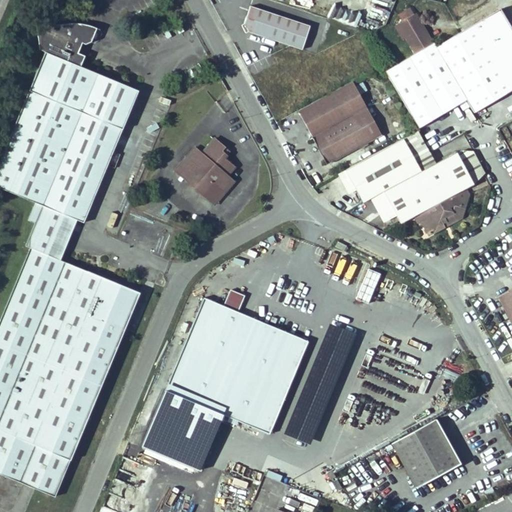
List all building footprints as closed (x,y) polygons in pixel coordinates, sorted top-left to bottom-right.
[(511,83),(511,32),(495,4),(430,43),(425,37),(426,36),(407,8),(405,9),(401,3),(391,9),(395,16),(392,18),(400,31),(398,31),(408,47),(378,66),(413,124),(461,96),(469,108),(511,83)] [(239,5),(233,21),(237,32),(289,50),(297,25),(239,5)] [(400,31),(392,18),(388,20),(396,33),(398,31),(400,31)] [(237,32),(233,21),(228,23),(231,33),(237,32)] [(0,187),(24,200),(35,203),(64,214),(77,219),(84,222),(138,91),(80,66),(84,56),(78,53),(82,42),(85,44),(90,41),(96,29),(77,22),(55,25),(36,25),(40,49),(45,51),(0,161),(0,187)] [(287,108),(317,163),(370,134),(340,80),(287,108)] [(387,143),(404,173),(424,163),(408,132),(387,143)] [(193,144),(184,157),(196,165),(185,180),(204,194),(214,180),(226,189),(234,177),(226,171),(234,161),(224,154),(219,150),(223,143),(212,135),(200,150),(193,144)] [(223,143),(219,150),(224,154),(229,147),(223,143)] [(441,153),(424,163),(404,173),(387,143),(328,174),(328,175),(339,195),(345,206),(356,200),(368,193),(382,219),(385,224),(398,218),(402,224),(406,223),(414,237),(442,221),(437,211),(449,204),(453,195),(450,190),(458,186),(441,153)] [(446,150),(441,153),(458,186),(467,177),(465,166),(464,164),(458,152),(446,150)] [(184,157),(173,170),(185,180),(196,165),(184,157)] [(328,175),(315,182),(326,202),(339,195),(328,175)] [(214,180),(204,194),(216,202),(226,189),(214,180)] [(368,193),(356,200),(369,226),(382,219),(368,193)] [(64,214),(35,203),(28,220),(35,223),(25,246),(29,247),(0,318),(0,480),(53,502),(139,291),(60,260),(47,255),(64,214)] [(449,204),(437,211),(442,221),(446,219),(445,217),(449,204)] [(77,219),(64,214),(47,255),(60,260),(77,219)] [(369,304),(381,273),(368,268),(356,299),(369,304)] [(511,287),(482,304),(511,359),(511,287)] [(166,390),(222,412),(259,321),(203,299),(166,390)] [(259,321),(222,412),(270,432),(284,396),(275,393),(297,337),(259,321)] [(297,337),(275,393),(284,396),(307,340),(297,337)] [(454,384),(461,369),(453,365),(440,391),(453,397),(458,386),(454,384)] [(139,413),(137,424),(151,426),(152,416),(139,413)] [(156,417),(152,427),(163,432),(168,423),(156,417)] [(436,419),(392,441),(416,486),(460,464),(436,419)] [(170,436),(182,440),(186,427),(175,423),(170,436)] [(164,435),(159,445),(202,463),(206,453),(164,435)] [(267,477),(280,481),(282,475),(269,471),(267,477)]
